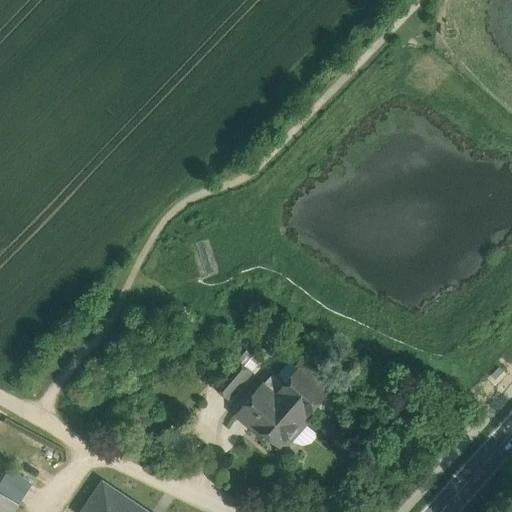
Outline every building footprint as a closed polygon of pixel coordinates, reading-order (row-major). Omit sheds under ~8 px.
[(229,356),(221,351),(216,359),(224,364),(229,356)] [(238,360),(215,386),(229,397),(251,372),(238,360)] [(299,367),(290,360),(277,375),(274,371),(263,383),(276,394),(278,392),(306,416),(329,390),(301,365),(299,367)] [(276,394),(263,383),(237,414),(252,426),(255,422),(280,444),(291,431),(298,430),(306,422),(306,416),(278,392),(276,394)] [(200,442),(173,424),(157,448),(184,466),(200,442)] [(247,474),(236,487),(249,497),(260,484),(247,474)] [(147,511),(103,482),(82,511),(147,511)] [(0,511),(13,511),(19,504),(0,491),(0,511)]
